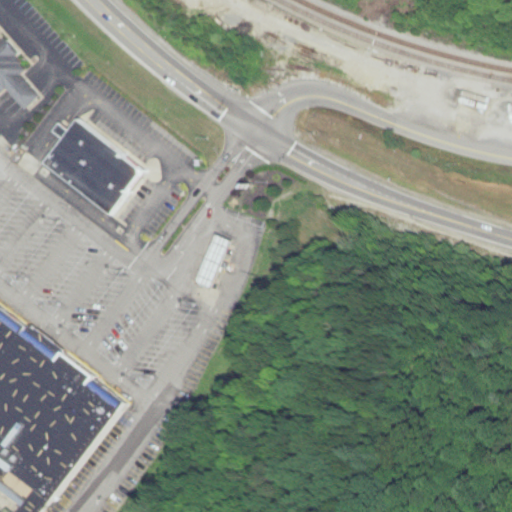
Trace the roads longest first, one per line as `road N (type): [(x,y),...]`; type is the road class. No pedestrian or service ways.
road 1 (primary): [(511,240),(414,209),(288,151),(170,69),(94,0)]
road 2 (tertiary): [(511,159),(313,96),(284,105),(258,132)]
road 3 (residential): [(167,260),(258,132)]
road 4 (residential): [(258,132),(160,250)]
